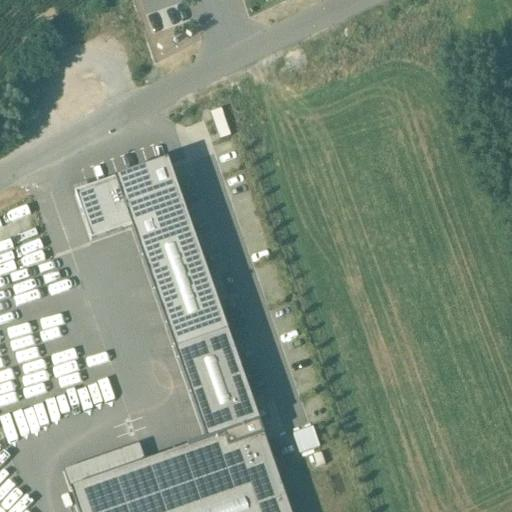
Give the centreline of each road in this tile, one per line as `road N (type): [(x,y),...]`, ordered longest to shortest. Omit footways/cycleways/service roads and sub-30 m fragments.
road 1 (residential): [(367,0),(107,121)]
road 2 (residential): [(0,178),(107,121)]
